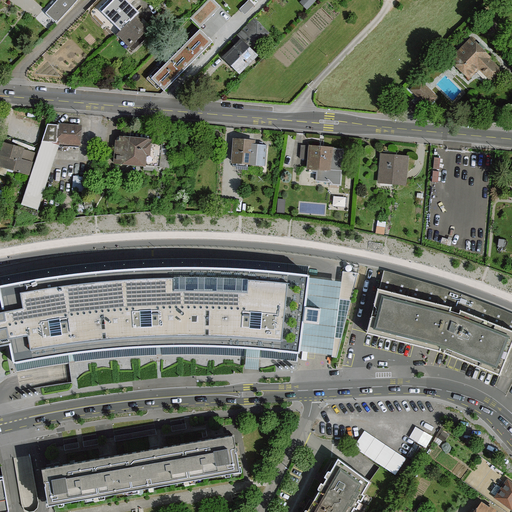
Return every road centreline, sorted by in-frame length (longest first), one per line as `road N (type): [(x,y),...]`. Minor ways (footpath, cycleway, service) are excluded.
road 1 (tertiary): [(511,138),(0,94)]
road 2 (tertiary): [(0,425),(118,403),(316,391)]
road 3 (tertiary): [(316,391),(452,391),(511,431)]
